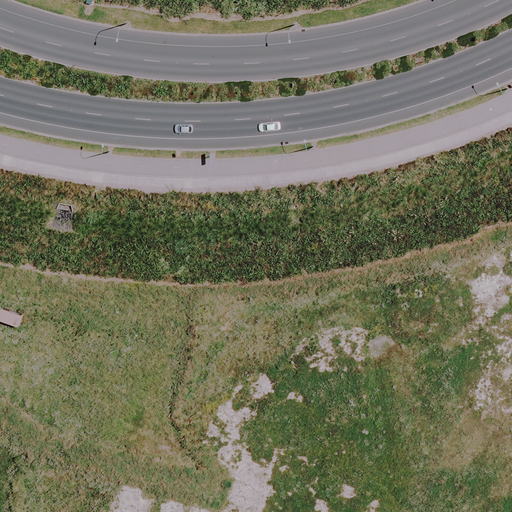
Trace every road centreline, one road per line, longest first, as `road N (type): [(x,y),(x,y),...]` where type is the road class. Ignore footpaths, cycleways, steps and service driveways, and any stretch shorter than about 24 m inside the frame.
road 1 (secondary): [(511,57),(340,111),(227,124),(117,117),(0,96)]
road 2 (secondary): [(1,0),(128,27),(237,30),(329,23),(422,0)]
